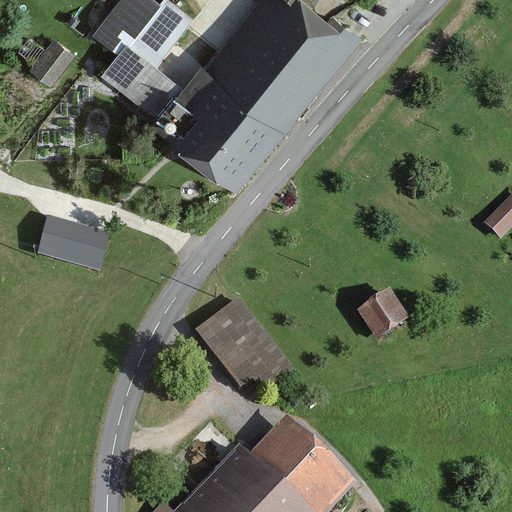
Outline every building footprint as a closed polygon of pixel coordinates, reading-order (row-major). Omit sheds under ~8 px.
[(156,0),(118,0),(94,30),(118,49),(99,72),(152,114),(148,119),(238,191),(366,31),(331,3),(328,7),(318,0),(260,0),(207,67),(201,62),(182,85),(153,62),(185,23),(156,0)] [(73,52),(52,37),(30,67),(51,82),(73,52)] [(511,229),(511,199),(484,229),(499,243),(511,229)] [(113,232),(50,216),(39,256),(102,273),(113,232)] [(235,300),(193,331),(235,388),(249,378),(262,394),(289,374),(235,300)] [(385,301),(356,319),(374,347),(403,328),(385,301)] [(328,511),(344,496),(276,430),(196,511),(328,511)]
